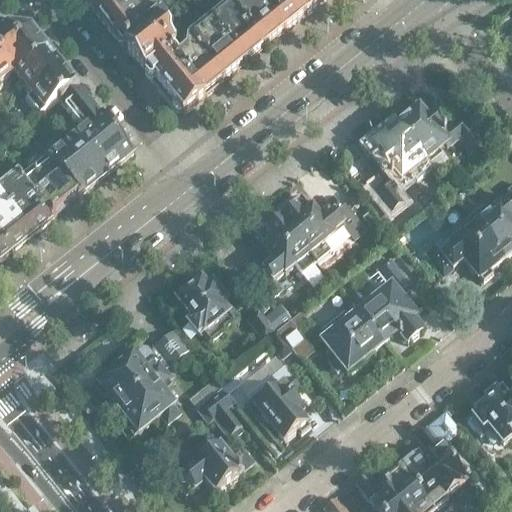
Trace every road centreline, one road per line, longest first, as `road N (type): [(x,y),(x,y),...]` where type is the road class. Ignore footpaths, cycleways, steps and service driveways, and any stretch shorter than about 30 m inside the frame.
road 1 (residential): [(276,511),(511,323)]
road 2 (secondary): [(200,181),(424,8)]
road 3 (secondary): [(0,338),(200,181)]
road 4 (residential): [(181,160),(43,0)]
road 5 (secondary): [(101,511),(0,381)]
road 6 (residential): [(511,113),(424,8)]
